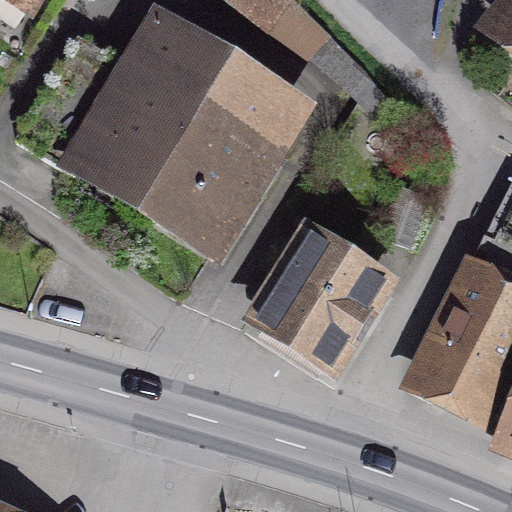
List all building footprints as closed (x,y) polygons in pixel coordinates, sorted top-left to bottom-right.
[(290,0),(222,0),(307,60),(329,38),(290,0)] [(511,14),(498,32),(511,42),(511,14)] [(64,66),(16,145),(74,180),(77,175),(210,258),(299,113),(162,29),(119,100),(64,66)] [(399,190),(381,240),(409,250),(427,200),(399,190)] [(511,210),(424,387),(435,393),(432,397),(456,409),(458,405),(511,429),(511,210)] [(293,277),(261,328),(330,371),(381,290),(299,239),(280,268),(293,277)]
